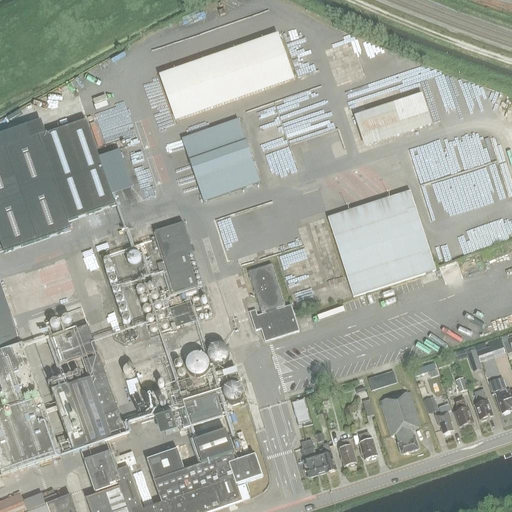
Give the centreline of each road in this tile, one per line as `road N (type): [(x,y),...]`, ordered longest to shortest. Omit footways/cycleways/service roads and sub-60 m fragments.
road 1 (unknown): [(254,352),(201,234),(202,213),(280,180),(476,125)]
road 2 (unknown): [(254,352),(511,277)]
road 3 (unknown): [(263,383),(511,304)]
road 4 (secondary): [(287,511),(511,437)]
road 5 (track): [(511,61),(354,0)]
road 6 (unknown): [(287,511),(263,383)]
